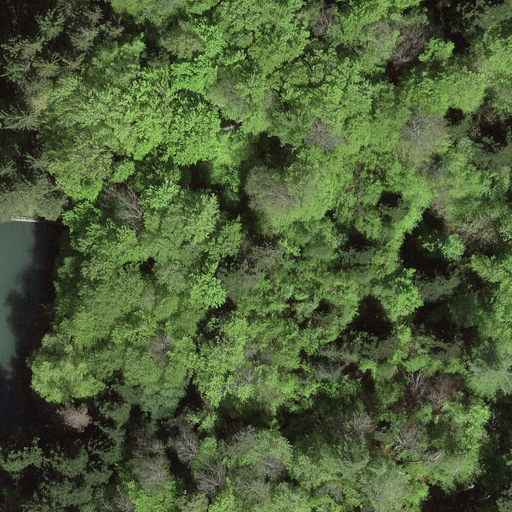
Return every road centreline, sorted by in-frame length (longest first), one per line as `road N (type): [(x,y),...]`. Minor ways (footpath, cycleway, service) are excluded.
road 1 (track): [(47,511),(88,277),(89,209)]
road 2 (track): [(89,209),(63,11)]
